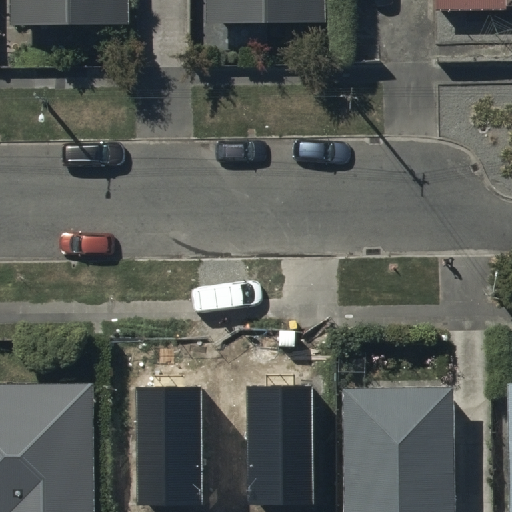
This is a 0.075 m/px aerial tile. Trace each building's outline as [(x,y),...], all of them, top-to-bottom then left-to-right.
[(10,0),(10,32),(124,32),(124,0),(10,0)] [(205,0),(205,33),(324,33),(324,0),(205,0)] [(511,0),(434,0),(434,20),(505,20),(505,14),(511,14),(511,0)] [(0,511),(95,511),(95,382),(0,382),(0,511)] [(312,386),(247,386),(248,504),(313,503),(312,386)] [(202,388),(135,389),(137,505),(204,504),(202,388)] [(452,511),(450,390),(341,392),(343,511),(452,511)]
